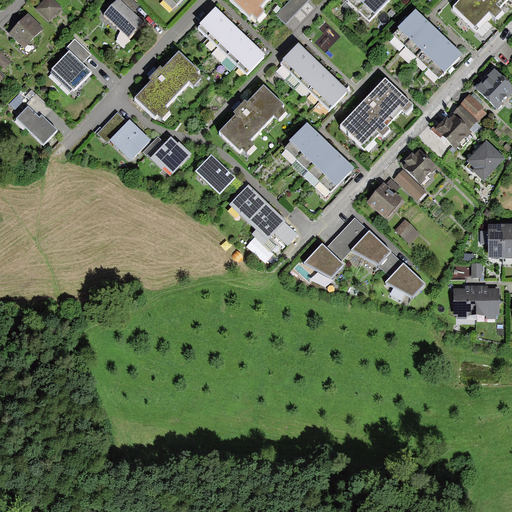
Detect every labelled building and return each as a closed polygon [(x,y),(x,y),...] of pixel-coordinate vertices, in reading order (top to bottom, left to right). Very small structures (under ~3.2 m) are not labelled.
[(50,0),(47,0),(39,10),(50,20),(60,9),(50,0)] [(124,0),(137,12),(142,8),(134,0),(124,0)] [(187,0),(163,0),(161,2),(174,14),(187,0)] [(231,0),(230,2),(251,22),(271,0),(231,0)] [(285,0),(270,15),(279,24),(303,0),(285,0)] [(347,0),(371,23),(391,3),(387,0),(347,0)] [(461,0),(454,8),(479,32),(492,18),(496,21),(503,13),(499,9),(508,0),(461,0)] [(119,6),(106,20),(129,41),(142,28),(119,6)] [(216,13),(199,30),(247,76),(263,58),(255,50),(247,42),(238,34),(230,27),(222,19),(216,13)] [(414,16),(394,37),(440,80),(460,59),(452,51),(442,42),(429,29),(421,22),(414,16)] [(29,18),(11,36),(25,49),(42,30),(29,18)] [(90,59),(74,43),(58,59),(62,63),(47,79),(69,101),(93,77),(83,66),(90,59)] [(298,48),(282,65),(331,110),(347,93),(340,87),(331,79),(323,71),(314,63),(305,54),(298,48)] [(0,54),(0,63),(6,70),(13,64),(3,52),(0,54)] [(153,83),(136,101),(160,123),(169,113),(165,109),(189,82),(194,87),(203,78),(179,55),(163,72),(160,70),(150,81),(153,83)] [(511,89),(494,73),(463,106),(481,123),(492,111),(497,115),(511,99),(511,89)] [(381,83),(334,133),(357,156),(373,141),(377,145),(386,136),(382,133),(395,118),(400,122),(411,110),(381,83)] [(237,117),(220,134),(245,158),(255,147),(251,143),(274,119),(277,122),(287,112),(263,89),(248,106),(245,103),(234,115),(237,117)] [(39,101),(17,123),(43,150),(58,136),(44,121),(52,114),(39,101)] [(453,113),(432,134),(455,157),(475,138),(470,133),(477,126),(461,110),(455,115),(453,113)] [(130,123),(111,144),(130,162),(149,142),(130,123)] [(306,128),(286,150),(331,193),(352,171),(345,165),(336,156),(322,143),(315,136),(306,128)] [(171,140),(152,161),(162,170),(165,167),(173,175),(190,156),(171,140)] [(487,145),(466,167),(484,184),(505,162),(487,145)] [(405,171),(395,181),(417,203),(425,195),(419,190),(437,172),(422,156),(416,162),(413,159),(404,168),(405,171)] [(211,158),(197,174),(221,196),(235,180),(211,158)] [(384,186),(366,207),(385,223),(403,202),(384,186)] [(248,188),(232,206),(268,240),(275,233),(283,241),(291,233),(282,225),(285,223),(283,221),(257,197),(248,188)] [(399,223),(389,232),(400,245),(411,235),(399,223)] [(500,224),(489,224),(489,232),(481,232),(481,244),(489,244),(489,256),(511,256),(511,224),(506,224),(500,224)] [(390,254),(369,233),(351,252),(378,266),(390,254)] [(344,267),(323,246),(306,265),(331,280),(344,267)] [(481,264),(472,264),(472,278),(482,278),(481,264)] [(426,287),(404,266),(387,284),(414,300),(426,287)] [(466,289),(454,289),(454,316),(457,316),(457,320),(469,320),(469,315),(485,315),(485,319),(497,319),(497,315),(499,315),(499,289),(488,289),(488,286),(484,286),(470,286),(466,286),(466,289)]
